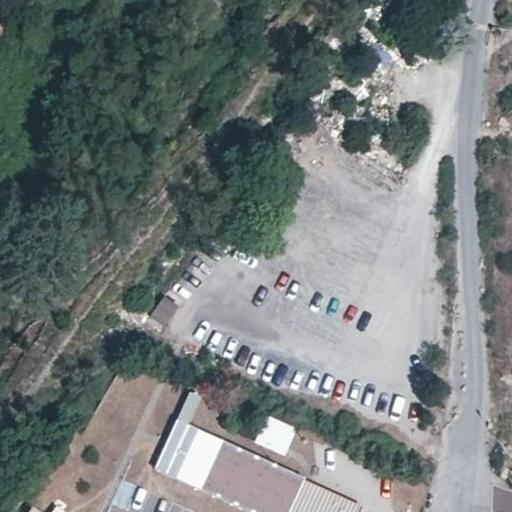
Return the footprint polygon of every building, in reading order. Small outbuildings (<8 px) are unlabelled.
[(456,0),(429,0),(447,14),(456,0)] [(162,330),(179,305),(163,295),(146,320),(162,330)] [(123,363),(65,461),(89,476),(148,377),(123,363)] [(285,452),(295,428),(266,416),(256,440),(285,452)] [(202,491),(224,442),(175,419),(155,467),(202,491)] [(224,442),(202,491),(247,511),(289,511),(305,479),(224,442)] [(369,511),(371,509),(305,479),(289,511),(369,511)] [(42,511),(30,503),(23,511),(42,511)]
